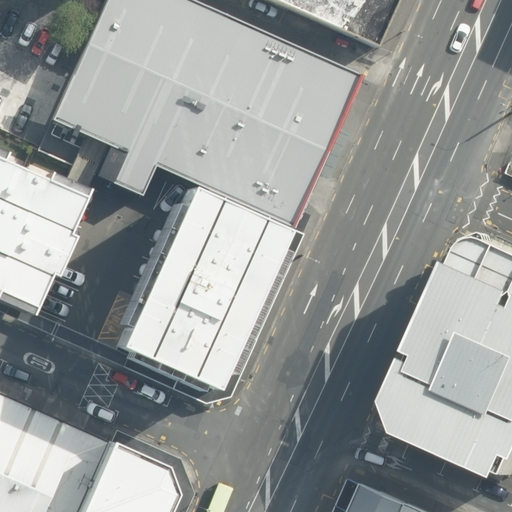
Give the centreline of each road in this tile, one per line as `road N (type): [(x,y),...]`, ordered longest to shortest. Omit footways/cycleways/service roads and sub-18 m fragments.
road 1 (unclassified): [(0,345),(278,469)]
road 2 (secondary): [(298,430),(415,172)]
road 3 (unclassified): [(507,511),(298,430)]
road 4 (secondary): [(415,172),(490,0)]
